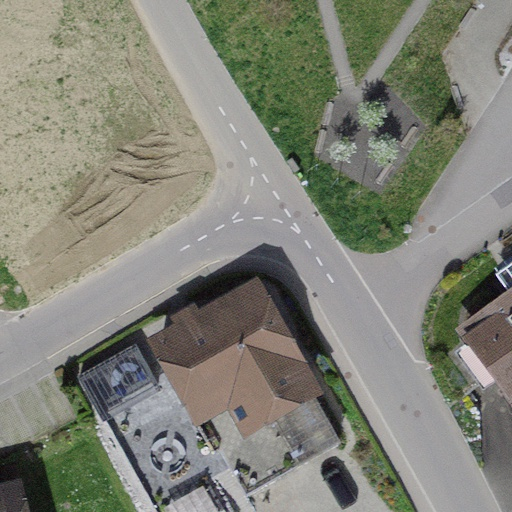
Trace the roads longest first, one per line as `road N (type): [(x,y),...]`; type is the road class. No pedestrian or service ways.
road 1 (residential): [(452,511),(268,200)]
road 2 (residential): [(0,354),(268,200)]
road 3 (residential): [(268,200),(160,0)]
